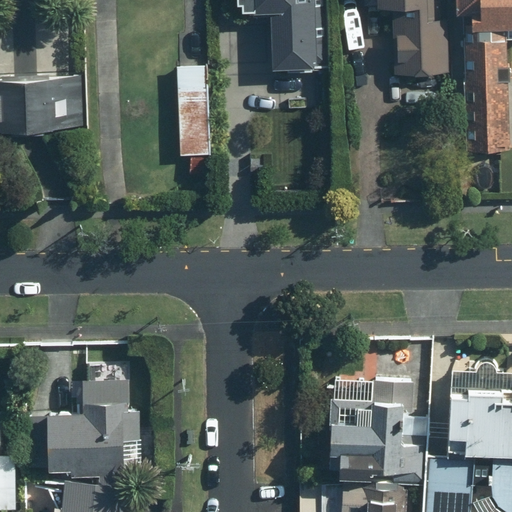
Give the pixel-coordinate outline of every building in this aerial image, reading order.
[(273,69),(319,68),(316,0),(240,0),(240,5),(247,6),(247,12),(258,12),(258,15),(271,15),(271,13),(274,13),(273,69)] [(429,22),(429,0),(379,0),(380,9),(394,9),(393,75),(447,75),(448,22),(429,22)] [(511,0),(455,0),(456,15),(472,15),(472,27),(511,27),(511,0)] [(507,42),(462,41),(461,85),(467,85),(466,152),(499,153),(499,148),(511,148),(511,84),(511,65),(507,65),(507,42)] [(212,67),(180,67),(179,154),(211,155),(212,67)] [(83,73),(0,77),(0,132),(86,129),(83,73)] [(330,400),(327,451),(338,451),(336,478),(345,479),(398,482),(408,482),(423,483),(425,446),(400,445),(402,409),(410,410),(412,382),(373,380),(372,402),(330,400)] [(511,511),(511,399),(466,397),(451,396),(450,437),(464,438),(463,455),(491,456),(490,494),(490,495),(491,497),(492,498),(493,499),(494,500),(495,501),(496,502),(497,503),(498,504),(499,505),(500,506),(502,507),(503,508),(504,509),(505,510),(507,510),(508,511),(509,511),(510,511),(511,511)] [(127,404),(88,402),(88,415),(53,413),(50,471),(124,474),(125,439),(142,439),(143,413),(127,412),(127,404)] [(471,511),(475,460),(427,458),(424,511),(471,511)] [(406,511),(408,482),(398,482),(345,479),(345,484),(343,511),(406,511)] [(123,511),(124,484),(64,483),(63,511),(123,511)]
